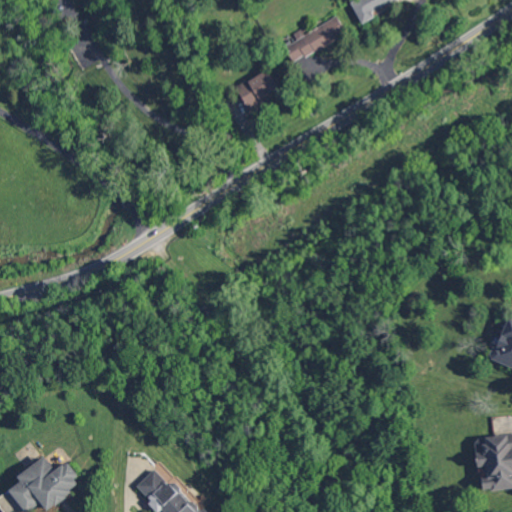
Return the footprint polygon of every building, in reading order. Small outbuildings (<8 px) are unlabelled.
[(376,16),(373,10),(392,0),(352,0),(350,1),(362,23),(376,16)] [(285,44),(294,62),(347,34),(338,17),(285,44)] [(281,89),(268,68),(236,87),(249,108),(281,89)] [(511,366),(511,317),(508,316),(492,359),(511,366)] [(484,490),(511,487),(511,432),(511,433),(511,434),(476,438),(479,466),(488,465),(489,476),(482,476),(484,490)] [(26,511),(27,511),(43,502),(48,509),(85,484),(69,461),(57,469),(47,456),(18,475),(22,481),(11,489),(26,511)] [(138,486),(162,511),(210,511),(207,508),(204,511),(176,481),(172,485),(157,468),(138,486)]
